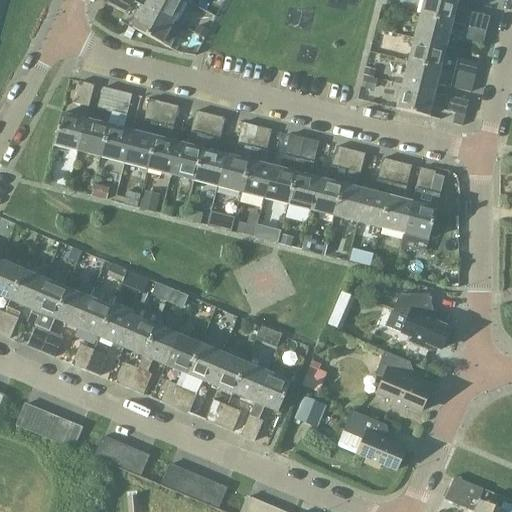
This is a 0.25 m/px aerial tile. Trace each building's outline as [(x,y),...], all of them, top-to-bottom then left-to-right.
[(129,0),(107,0),(105,5),(124,15),(132,1),(129,0)] [(181,0),(147,0),(144,7),(173,22),(184,1),(181,0)] [(485,32),(488,18),(454,9),(456,0),(455,0),(423,0),(419,16),(485,32)] [(161,44),(173,22),(144,7),(133,29),(161,44)] [(481,47),(485,32),(419,16),(413,39),(458,50),(459,48),(445,45),(449,31),(461,34),(460,41),(481,47)] [(456,59),(458,50),(413,39),(407,62),(473,79),(477,64),(456,59)] [(402,86),(433,94),(436,95),(438,85),(469,93),(473,79),(407,62),(402,86)] [(374,71),(365,69),(363,76),(372,78),(374,71)] [(375,82),(364,78),(361,89),(372,93),(375,82)] [(78,83),(78,84),(72,104),(87,108),(93,86),(78,83)] [(427,117),(433,94),(402,86),(396,110),(427,117)] [(115,92),(101,89),(96,110),(110,114),(115,92)] [(107,127),(107,126),(99,157),(122,163),(130,132),(122,130),(130,96),(115,92),(110,114),(107,127)] [(446,96),(442,111),(463,117),(467,102),(446,96)] [(157,126),(162,104),(148,100),(139,135),(130,132),(122,163),(146,169),(154,138),(157,126)] [(146,169),(169,175),(177,144),(168,142),(177,108),(162,104),(157,126),(154,138),(146,169)] [(177,144),(169,175),(192,181),(204,137),(209,116),(195,112),(186,147),(177,144)] [(52,145),(76,151),(83,120),(60,114),(52,145)] [(224,120),(209,116),(204,137),(192,181),(216,187),(224,156),(215,154),(224,120)] [(463,118),(454,116),(452,123),(461,126),(463,118)] [(107,126),(83,120),(76,151),(99,157),(107,126)] [(224,156),(216,187),(239,193),(247,162),(250,149),(256,128),(241,124),(233,158),(224,156)] [(270,131),(256,128),(250,149),(265,153),(270,131)] [(279,170),(270,168),(262,199),(286,205),(302,140),(288,136),(283,157),(282,157),(279,170)] [(286,205),(309,211),(317,180),(309,178),(317,143),(302,140),(286,205)] [(349,151),(335,148),(329,169),(344,173),(349,151)] [(355,190),(358,177),(364,155),(349,151),(344,173),(340,186),(333,217),(356,223),(364,192),(355,190)] [(396,163),(381,160),(373,194),(364,192),(356,223),(379,229),(387,198),(391,185),(396,163)] [(270,168),(247,162),(239,193),(262,199),(270,168)] [(379,229),(403,235),(411,204),(402,201),(410,167),(396,163),(391,185),(387,198),(379,229)] [(309,211),(333,217),(340,186),(317,180),(309,211)] [(94,185),(91,197),(104,200),(107,188),(94,185)] [(144,196),(140,209),(153,213),(157,199),(144,196)] [(434,210),(411,204),(403,235),(426,241),(434,210)] [(187,212),(185,221),(196,224),(199,215),(187,212)] [(211,214),(208,226),(229,232),(232,219),(211,214)] [(239,224),(236,234),(252,238),(255,228),(239,224)] [(256,227),(253,239),(261,241),(264,229),(256,227)] [(281,237),(279,245),(289,248),(291,240),(281,237)] [(304,238),(300,251),(322,256),(324,247),(309,243),(309,240),(304,238)] [(71,251),(66,261),(75,265),(79,255),(71,251)] [(0,262),(0,298),(9,302),(22,272),(0,262)] [(44,281),(22,272),(9,302),(31,311),(44,281)] [(126,275),(121,286),(141,295),(146,283),(126,275)] [(66,290),(44,281),(31,311),(39,314),(26,347),(40,353),(49,332),(54,320),(66,290)] [(383,287),(371,283),(368,293),(380,297),(383,287)] [(155,284),(150,297),(165,303),(170,290),(155,284)] [(54,320),(76,330),(89,299),(66,290),(54,320)] [(170,293),(166,304),(180,310),(185,300),(170,293)] [(339,293),(331,311),(345,316),(352,298),(339,293)] [(427,295),(399,295),(385,328),(411,339),(410,343),(423,348),(425,344),(440,350),(450,326),(425,316),(430,304),(427,295)] [(89,299),(76,330),(98,339),(111,309),(89,299)] [(98,339),(121,348),(133,318),(111,309),(98,339)] [(17,319),(4,313),(0,323),(0,335),(9,340),(17,319)] [(339,331),(343,321),(332,316),(327,326),(339,331)] [(133,318),(121,348),(143,358),(155,327),(133,318)] [(178,337),(177,336),(155,327),(143,358),(138,370),(129,390),(143,396),(151,375),(146,373),(151,361),(165,367),(178,337)] [(174,409),(200,346),(186,340),(189,333),(180,329),(177,336),(178,337),(165,367),(180,373),(175,385),(168,382),(159,403),(174,409)] [(49,332),(40,353),(53,358),(62,338),(49,332)] [(271,336),(261,332),(257,341),(267,345),(271,336)] [(79,345),(71,365),(85,371),(93,351),(79,345)] [(210,385),(222,355),(200,346),(174,409),(187,414),(201,382),(210,385)] [(107,357),(93,351),(85,371),(98,377),(107,357)] [(402,410),(404,406),(419,412),(430,386),(403,375),(408,363),(383,352),(374,375),(382,379),(376,394),(391,400),(389,405),(402,410)] [(210,385),(232,395),(245,364),(222,355),(210,385)] [(123,364),(115,384),(129,390),(138,370),(123,364)] [(232,395),(253,404),(254,404),(267,374),(245,364),(232,395)] [(308,367),(301,386),(314,391),(321,373),(308,367)] [(277,413),(289,383),(267,374),(254,404),(253,404),(240,436),(254,442),(262,422),(258,420),(263,407),(277,413)] [(324,406),(303,398),(294,420),(314,429),(324,406)] [(204,421),(218,427),(227,407),(213,401),(204,421)] [(36,410),(24,405),(15,427),(27,432),(36,410)] [(227,407),(218,427),(232,433),(240,413),(227,407)] [(27,432),(38,436),(47,415),(36,410),(27,432)] [(351,412),(336,447),(366,459),(364,464),(377,469),(379,465),(394,471),(404,447),(380,437),(385,426),(351,412)] [(47,415),(38,436),(49,441),(58,419),(47,415)] [(49,441),(60,446),(69,424),(58,419),(49,441)] [(72,450),(80,429),(69,424),(60,446),(72,450)] [(93,459),(104,464),(113,443),(102,438),(93,459)] [(125,448),(113,443),(104,464),(116,469),(125,448)] [(116,469),(127,473),(136,453),(125,448),(116,469)] [(139,478),(148,457),(136,453),(127,473),(139,478)] [(171,492),(180,470),(169,466),(160,487),(171,492)] [(171,492),(182,496),(191,475),(180,470),(171,492)] [(202,480),(191,475),(182,496),(194,501),(202,480)] [(451,478),(442,499),(472,511),(511,511),(511,510),(511,506),(503,503),(500,511),(477,501),(481,490),(451,478)] [(194,501),(205,506),(213,484),(202,480),(194,501)] [(213,484),(205,506),(216,510),(224,489),(213,484)] [(126,511),(137,511),(137,497),(126,498),(126,511)] [(254,511),(259,503),(247,498),(241,511),(254,511)] [(254,511),(268,511),(270,507),(259,503),(254,511)]
